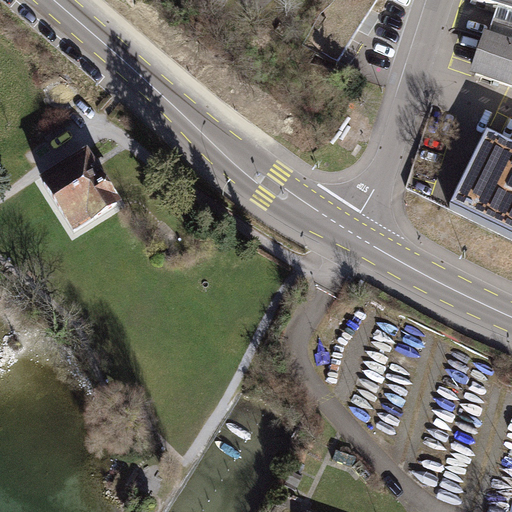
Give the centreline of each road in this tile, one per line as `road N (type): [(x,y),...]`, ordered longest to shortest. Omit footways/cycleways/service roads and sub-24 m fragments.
road 1 (primary): [(353,236),(265,191),(56,0)]
road 2 (residential): [(353,236),(384,176),(441,0)]
road 3 (primary): [(511,317),(353,236)]
